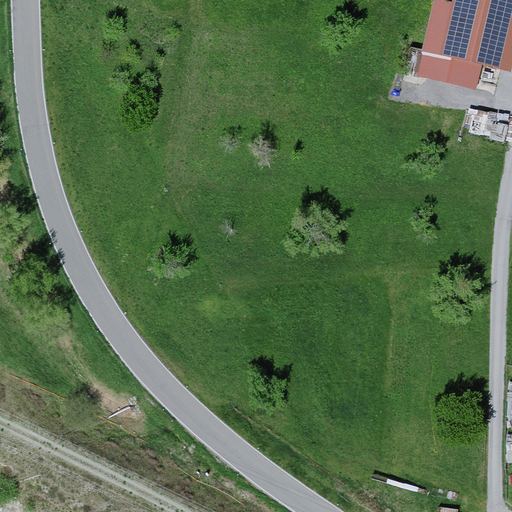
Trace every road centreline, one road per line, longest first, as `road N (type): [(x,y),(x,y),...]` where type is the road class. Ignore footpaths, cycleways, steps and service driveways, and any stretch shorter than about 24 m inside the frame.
road 1 (tertiary): [(26,0),(41,159),(91,288),(160,382),(269,479),(319,511)]
road 2 (track): [(0,425),(174,511)]
